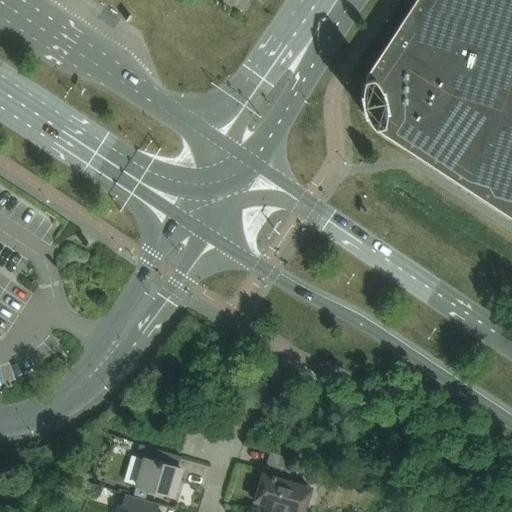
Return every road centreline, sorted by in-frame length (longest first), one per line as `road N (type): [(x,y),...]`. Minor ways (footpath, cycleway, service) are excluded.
road 1 (tertiary): [(202,230),(511,423)]
road 2 (tertiary): [(511,344),(248,166)]
road 3 (unclassified): [(0,424),(34,417),(92,377),(202,230)]
road 4 (tertiary): [(210,141),(0,2)]
road 5 (tertiary): [(0,92),(202,230)]
road 6 (tertiary): [(248,166),(358,0)]
road 7 (tertiary): [(312,0),(210,141)]
